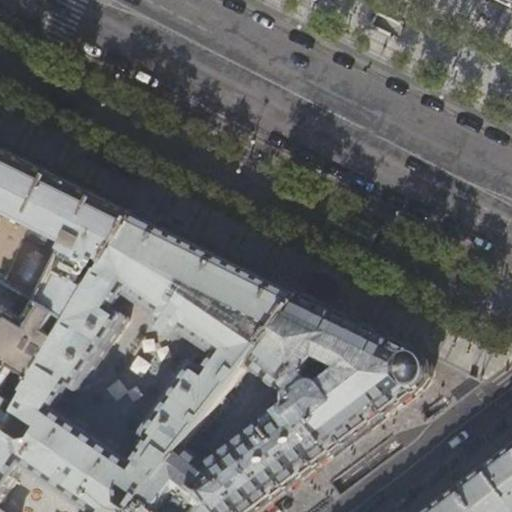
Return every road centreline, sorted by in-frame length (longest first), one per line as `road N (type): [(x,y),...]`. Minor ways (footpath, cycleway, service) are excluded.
road 1 (primary): [(103,0),(511,201)]
road 2 (residential): [(353,511),(511,390)]
